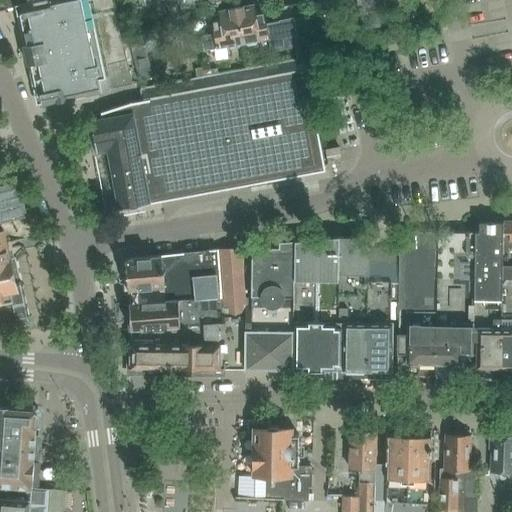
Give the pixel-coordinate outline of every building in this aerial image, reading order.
[(114,0),(41,0),(21,4),(42,104),(132,84),(114,0)] [(160,0),(162,5),(179,2),(180,10),(195,7),(194,0),(160,0)] [(383,0),(356,0),(362,27),(365,27),(365,29),(382,26),(381,23),(390,22),(383,0)] [(236,8),(243,44),(268,39),(271,52),(297,47),(291,18),(278,21),(279,22),(265,24),(263,11),(255,13),(253,5),(236,8)] [(204,51),(243,44),(236,8),(219,11),(221,19),(213,21),(215,32),(201,36),(204,51)] [(130,36),(130,38),(136,64),(141,63),(144,77),(158,74),(152,46),(157,45),(154,31),(130,36)] [(325,171),(307,71),(304,58),(203,77),(197,78),(141,88),(144,101),(131,103),(101,112),(102,118),(92,120),(94,134),(97,150),(107,148),(116,205),(325,171)] [(202,68),(195,69),(197,78),(203,77),(202,72),(202,68)] [(325,150),(328,165),(341,162),(339,147),(325,150)] [(0,223),(22,218),(24,212),(18,189),(13,185),(1,188),(0,183),(0,223)] [(511,222),(503,222),(503,223),(502,328),(511,328),(511,222)] [(479,233),(475,233),(473,365),(476,367),(476,328),(502,328),(503,223),(479,223),(479,233)] [(0,304),(12,302),(16,320),(49,313),(47,301),(52,300),(50,288),(56,287),(53,274),(51,274),(48,263),(46,263),(44,251),(12,258),(5,229),(0,229),(0,304)] [(398,311),(397,333),(397,362),(397,366),(403,365),(407,371),(411,371),(415,366),(417,366),(419,363),(426,364),(428,366),(431,366),(432,364),(435,364),(436,322),(437,232),(399,231),(398,250),(398,267),(398,305),(400,305),(399,312),(398,311)] [(437,232),(436,322),(435,364),(439,364),(443,358),(453,358),(453,364),(455,367),(459,367),(461,370),(469,370),(473,365),(475,233),(437,232)] [(343,370),(367,370),(369,294),(364,294),(364,276),(369,276),(369,266),(369,237),(339,241),(339,277),(338,277),(337,294),(346,294),(345,321),(343,321),(343,370)] [(392,371),(392,362),(397,362),(397,333),(398,311),(399,312),(400,305),(398,305),(398,267),(398,250),(369,249),(369,237),(369,266),(369,276),(364,276),(364,294),(369,294),(367,370),(392,371)] [(295,241),(295,291),(293,369),(295,369),(328,370),(343,370),(343,321),(345,321),(346,294),(337,294),(338,277),(339,277),(339,241),(339,238),(295,241)] [(295,291),(295,241),(279,243),(280,248),(252,248),(251,297),(250,330),(245,330),(245,315),(246,315),(246,314),(245,314),(244,369),(246,369),(247,367),(290,367),(291,369),(293,369),(295,291)] [(245,314),(246,314),(242,248),(219,250),(223,298),(228,344),(230,369),(244,369),(245,314)] [(223,298),(219,250),(125,259),(129,292),(130,303),(223,298)] [(131,343),(228,344),(223,298),(130,303),(131,331),(131,343)] [(476,328),(476,367),(477,368),(511,368),(511,328),(502,328),(476,328)] [(220,369),(230,369),(228,344),(131,343),(131,368),(220,369)] [(0,433),(35,436),(37,414),(32,409),(0,406),(0,433)] [(272,493),(272,499),(283,500),(307,500),(307,487),(311,487),(311,467),(298,467),(299,436),(290,436),(290,430),(271,429),(271,421),(247,421),(247,434),(255,434),(254,474),(270,475),(270,493),(272,493)] [(386,432),(386,465),(375,464),(375,470),(373,511),(429,511),(430,504),(431,490),(434,490),(435,466),(430,466),(431,453),(432,453),(432,436),(421,433),(420,430),(417,430),(415,433),(386,432)] [(349,469),(360,470),(360,482),(358,482),(358,497),(341,496),(340,511),(373,511),(375,470),(375,464),(376,432),(350,431),(349,469)] [(0,433),(0,457),(33,460),(35,436),(0,433)] [(440,469),(439,478),(438,511),(452,511),(476,511),(477,496),(475,496),(476,480),(476,470),(470,470),(471,435),(445,434),(444,469),(440,469)] [(511,436),(492,436),(490,473),(511,473),(511,489),(510,490),(509,505),(511,505),(511,436)] [(0,457),(0,485),(31,488),(33,460),(0,457)] [(31,488),(0,485),(0,511),(65,511),(67,490),(31,488)]
